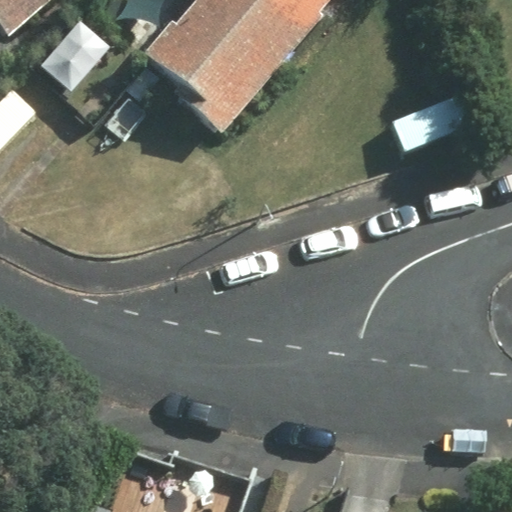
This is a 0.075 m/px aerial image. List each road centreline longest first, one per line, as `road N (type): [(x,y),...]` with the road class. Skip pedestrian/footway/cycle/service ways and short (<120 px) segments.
road 1 (residential): [(0,303),(200,371),(356,397)]
road 2 (residential): [(356,397),(376,313),(395,282),(421,258),(511,225)]
road 3 (residential): [(356,397),(511,409)]
